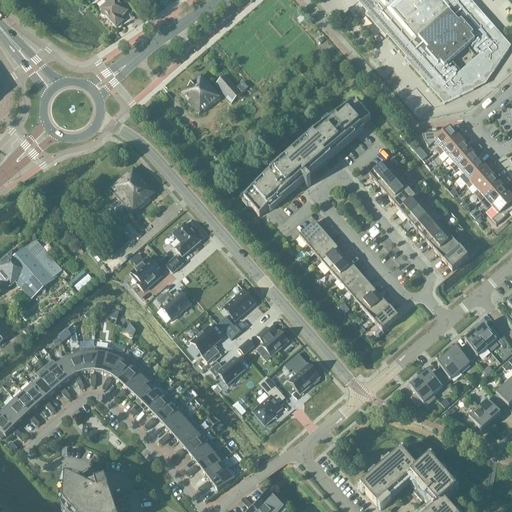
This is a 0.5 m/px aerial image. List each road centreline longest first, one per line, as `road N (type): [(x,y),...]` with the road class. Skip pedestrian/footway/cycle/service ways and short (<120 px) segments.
road 1 (residential): [(361,394),(137,140),(98,120)]
road 2 (residential): [(202,511),(111,406),(92,397),(31,446),(31,456),(119,480),(136,511)]
road 3 (residential): [(424,298),(407,300),(318,197)]
road 4 (residential): [(424,298),(423,271),(344,177)]
